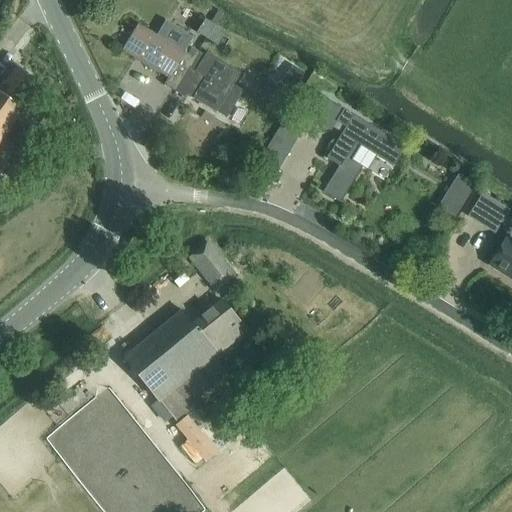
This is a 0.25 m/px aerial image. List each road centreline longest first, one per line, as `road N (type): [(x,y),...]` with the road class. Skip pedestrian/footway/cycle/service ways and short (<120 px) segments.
road 1 (unclassified): [(120,188),(268,207),(417,284),(511,346)]
road 2 (tertiary): [(56,0),(105,116),(120,188)]
road 3 (tertiary): [(0,333),(93,256),(116,217),(120,188)]
